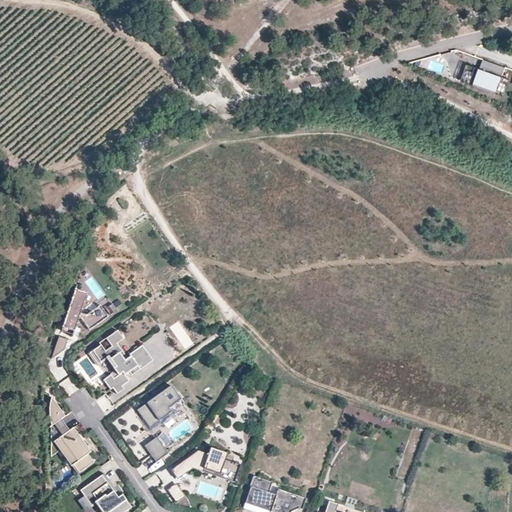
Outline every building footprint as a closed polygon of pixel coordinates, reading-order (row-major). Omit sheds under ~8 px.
[(502,79),(506,69),(483,61),(480,71),(475,84),(497,93),(502,79)] [(510,82),(502,79),(497,93),(475,84),(480,71),(467,66),(461,82),(504,98),(510,82)] [(79,318),(81,318),(89,329),(108,316),(100,304),(86,314),(79,312),(86,292),(75,288),(63,323),(76,327),(79,318)] [(76,327),(63,323),(61,331),(73,335),(76,327)] [(117,329),(105,338),(111,346),(104,350),(100,344),(88,352),(97,364),(106,358),(108,360),(110,359),(115,366),(112,368),(117,375),(113,378),(110,374),(102,379),(110,389),(112,387),(116,393),(123,388),(121,385),(128,380),(127,378),(124,374),(129,371),(132,374),(153,359),(142,344),(129,353),(131,355),(127,357),(117,342),(124,337),(117,329)] [(67,339),(59,336),(52,357),(64,349),(67,339)] [(170,385),(136,409),(149,427),(183,403),(170,385)] [(104,395),(96,401),(103,411),(112,405),(104,395)] [(65,432),(57,421),(59,419),(63,416),(49,398),(48,405),(47,412),(47,416),(48,421),(50,426),(49,426),(48,426),(49,456),(56,450),(69,466),(71,464),(77,473),(92,462),(86,454),(88,452),(71,428),(67,431),(65,432)] [(67,431),(59,419),(57,421),(65,432),(67,431)] [(158,449),(162,447),(155,437),(151,440),(158,449)] [(166,454),(162,447),(158,449),(151,440),(143,446),(154,462),(166,454)] [(206,455),(202,453),(198,457),(194,452),(180,463),(186,472),(194,467),(218,475),(223,461),(226,455),(208,448),(206,455)] [(218,475),(194,467),(191,469),(228,482),(229,479),(225,478),(230,463),(223,461),(218,475)] [(238,466),(230,463),(225,478),(229,479),(228,482),(232,484),(238,466)] [(163,485),(175,480),(169,467),(157,472),(163,485)] [(123,511),(129,508),(120,495),(113,500),(109,494),(111,492),(99,475),(78,491),(82,497),(88,506),(93,503),(99,511),(123,511)] [(268,511),(289,511),(290,511),(298,506),(301,508),(305,497),(276,488),(274,493),(267,491),(271,481),(252,475),(248,485),(249,486),(244,502),(269,510),(268,511)] [(174,480),(166,487),(168,488),(173,484),(179,491),(181,489),(174,480)] [(181,489),(179,491),(173,484),(168,488),(166,487),(165,488),(176,500),(185,493),(181,489)] [(88,506),(82,497),(76,501),(82,510),(88,506)] [(341,511),(335,510),(337,502),(328,499),(323,511),(319,511),(316,511),(315,511),(341,511)] [(244,502),(242,506),(258,511),(268,511),(269,510),(244,502)] [(343,505),(337,502),(335,510),(341,511),(343,505)]
